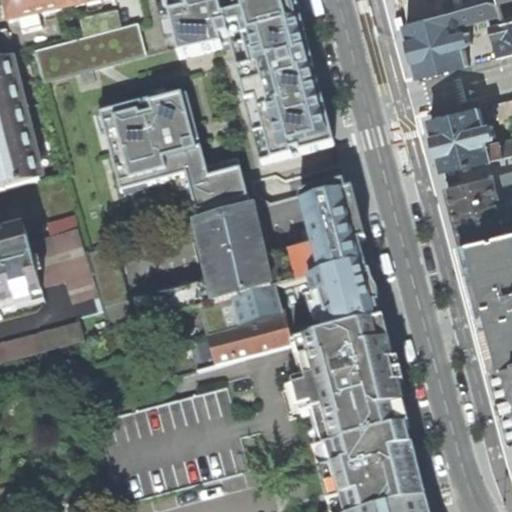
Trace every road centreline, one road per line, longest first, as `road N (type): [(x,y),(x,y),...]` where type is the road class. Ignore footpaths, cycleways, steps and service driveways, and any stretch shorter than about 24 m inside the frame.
road 1 (tertiary): [(481,511),(367,112)]
road 2 (residential): [(511,72),(367,112)]
